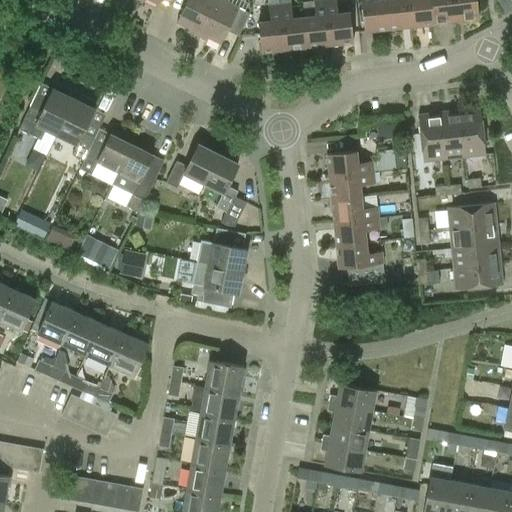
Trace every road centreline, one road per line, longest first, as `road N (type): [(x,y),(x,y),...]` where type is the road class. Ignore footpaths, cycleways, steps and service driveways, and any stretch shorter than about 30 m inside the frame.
road 1 (residential): [(286,352),(167,326),(141,442),(130,457),(58,434)]
road 2 (residential): [(25,0),(278,130)]
road 3 (residential): [(278,130),(335,94),(427,77),(488,47)]
road 4 (residential): [(286,352),(299,249),(291,163),(278,130)]
road 5 (residential): [(260,511),(286,352)]
